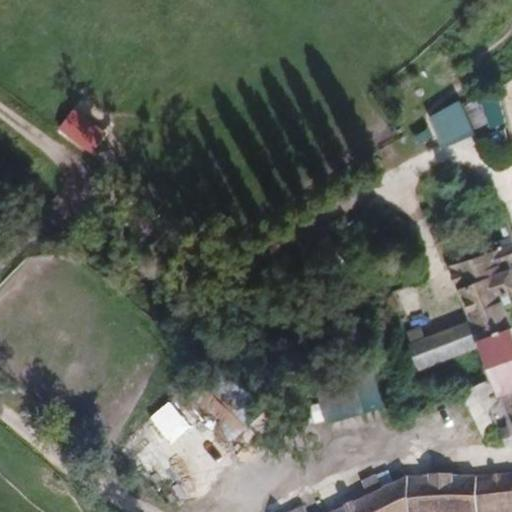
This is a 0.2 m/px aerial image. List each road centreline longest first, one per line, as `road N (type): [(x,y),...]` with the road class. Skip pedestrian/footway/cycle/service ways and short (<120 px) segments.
road 1 (track): [(244,511),(253,493),(284,470),(332,450),(375,446),(511,460)]
road 2 (track): [(0,412),(87,483),(132,507),(189,511)]
road 3 (track): [(0,110),(87,180),(71,202)]
